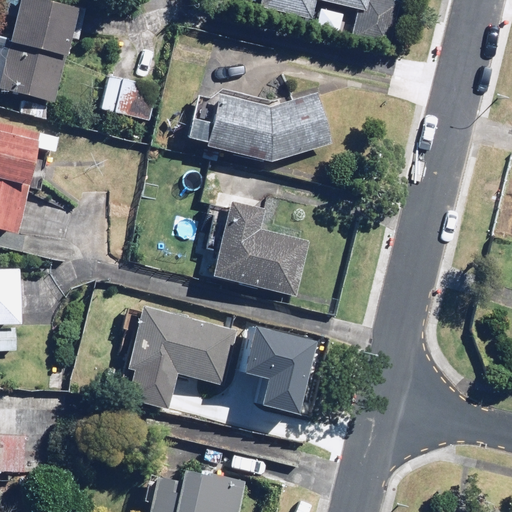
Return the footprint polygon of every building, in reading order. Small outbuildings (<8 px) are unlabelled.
[(0,33),(0,87),(55,102),(80,5),(60,0),(18,0),(9,35),(0,33)] [(312,26),(338,32),(344,7),(356,9),(350,34),(391,44),(401,0),(400,0),(245,0),(244,3),(313,19),(312,26)] [(142,86),(111,75),(98,108),(130,120),(142,86)] [(270,108),(220,94),(208,144),(271,161),(334,143),(320,94),(270,108)] [(0,228),(18,233),(41,137),(0,127),(0,228)] [(212,209),(203,244),(221,249),(214,273),(296,294),(310,241),(258,227),(263,206),(234,199),(230,214),(212,209)] [(0,350),(19,351),(20,268),(0,268),(0,350)] [(136,367),(128,395),(170,407),(179,374),(223,386),(238,329),(142,303),(126,364),(136,367)] [(125,369),(102,368),(101,390),(124,391),(125,369)] [(0,473),(23,474),(24,435),(0,434),(0,473)] [(179,476),(158,471),(149,508),(163,511),(235,511),(244,478),(182,463),(179,476)]
